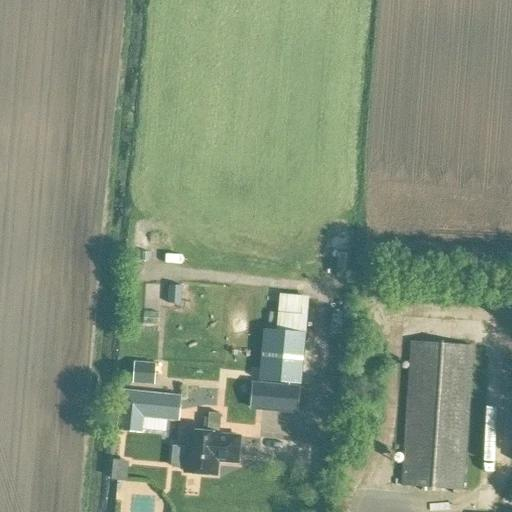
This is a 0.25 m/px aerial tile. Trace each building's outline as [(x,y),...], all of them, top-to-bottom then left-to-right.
[(161,231),(160,264),(186,264),(187,231),(161,231)] [(266,330),(261,381),(300,384),(304,333),(266,330)] [(401,486),(463,490),(472,347),(411,342),(401,486)] [(131,385),(155,387),(156,363),(133,361),(131,385)] [(300,387),(252,383),(249,411),(297,415),(300,387)] [(121,391),(117,431),(141,433),(143,417),(179,421),(181,397),(121,391)] [(208,414),(207,431),(219,432),(220,415),(208,414)] [(173,447),(171,469),(181,469),(186,470),(186,471),(216,474),(217,459),(238,461),(240,435),(219,433),(219,432),(207,431),(189,430),(188,448),(173,447)]
